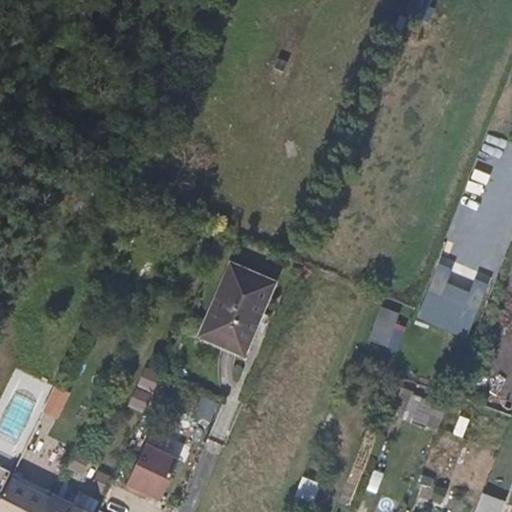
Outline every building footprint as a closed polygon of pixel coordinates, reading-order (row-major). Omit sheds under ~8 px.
[(410,0),(406,13),(427,20),(434,0),(410,0)] [(241,358),(270,288),(229,271),(199,340),(241,358)] [(369,341),(396,351),(408,318),(382,308),(369,341)] [(113,413),(124,388),(108,381),(95,405),(113,413)] [(428,425),(438,400),(412,389),(402,414),(428,425)] [(158,500),(175,461),(141,446),(135,460),(121,491),(136,497),(138,492),(158,500)] [(0,511),(42,511),(49,498),(11,478),(1,495),(0,497),(0,511)] [(93,511),(98,504),(78,491),(69,506),(50,496),(49,498),(42,511),(93,511)] [(499,511),(503,503),(482,495),(474,511),(499,511)]
